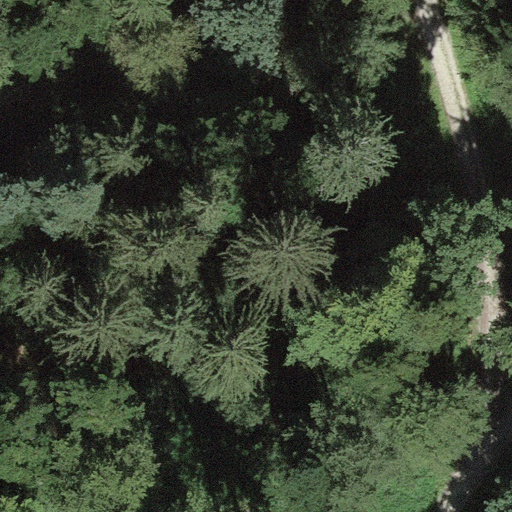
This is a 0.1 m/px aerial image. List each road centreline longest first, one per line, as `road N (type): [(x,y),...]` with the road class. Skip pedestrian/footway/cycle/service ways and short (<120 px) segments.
road 1 (track): [(499,416),(444,86),(419,0)]
road 2 (track): [(0,119),(167,0)]
